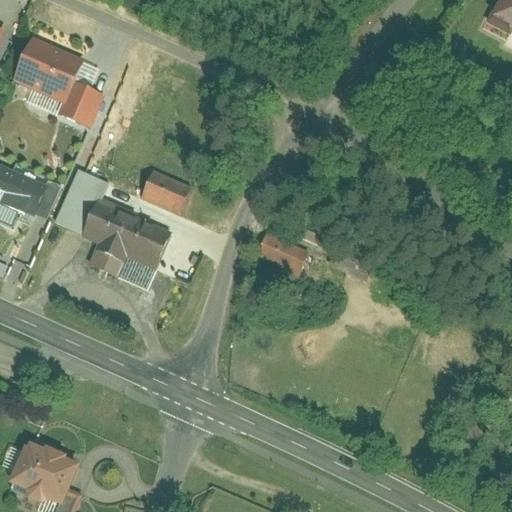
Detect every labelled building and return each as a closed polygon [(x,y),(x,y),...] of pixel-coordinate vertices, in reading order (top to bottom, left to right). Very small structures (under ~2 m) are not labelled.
[(511,0),(505,0),(495,18),(511,27),(511,0)] [(0,57),(10,34),(0,29),(0,57)] [(86,64),(35,42),(18,83),(69,105),(77,85),(86,64)] [(64,117),(95,130),(109,98),(77,85),(69,105),(64,117)] [(149,96),(127,86),(90,173),(135,192),(151,156),(127,146),(149,96)] [(200,177),(164,162),(147,200),(183,216),(200,177)] [(52,187),(0,164),(0,202),(38,219),(40,215),(52,187)] [(51,220),(64,189),(53,184),(52,187),(40,215),(51,220)] [(175,237),(105,208),(91,241),(102,245),(131,258),(160,271),(175,237)] [(313,255),(273,237),(262,263),(301,281),(313,255)] [(93,266),(123,279),(131,258),(102,245),(93,266)] [(32,445),(13,490),(64,511),(83,466),(32,445)]
